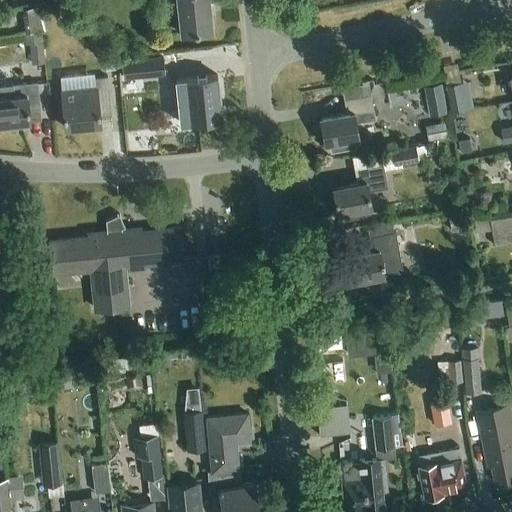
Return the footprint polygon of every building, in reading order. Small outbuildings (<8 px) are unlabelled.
[(179,0),(183,32),(215,28),(211,0),(179,0)] [(43,33),(30,34),(33,64),(46,62),(43,33)] [(164,55),(122,59),(124,78),(165,74),(164,55)] [(223,118),(219,74),(177,78),(182,122),(223,118)] [(113,115),(109,76),(95,78),(96,86),(62,90),(67,127),(102,123),(101,116),(113,115)] [(0,86),(0,123),(31,121),(30,113),(41,112),(39,82),(14,85),(0,86)] [(466,108),(461,82),(447,85),(452,111),(466,108)] [(377,118),(375,108),(376,108),(373,94),(372,94),(347,99),(349,112),(323,117),(327,143),(331,142),(332,147),(348,144),(347,139),(361,137),(358,121),(377,118)] [(426,125),(429,140),(449,136),(446,121),(426,125)] [(511,126),(503,128),(506,141),(511,140),(511,126)] [(459,140),(462,152),(473,150),(471,138),(459,140)] [(417,145),(393,149),(396,164),(420,160),(417,145)] [(386,163),(385,163),(359,167),(361,181),(335,186),(340,210),(336,211),(337,221),(375,214),(374,206),(371,191),(390,188),(388,177),(386,163)] [(463,226),(460,212),(448,214),(450,228),(463,226)] [(511,214),(491,218),(496,245),(511,241),(511,214)] [(53,273),(93,268),(97,310),(132,306),(128,268),(147,266),(146,262),(186,258),(182,225),(143,229),(142,226),(89,232),(89,235),(50,240),(53,273)] [(404,271),(396,231),(371,235),(374,250),(348,255),(353,281),(404,271)] [(216,330),(228,329),(226,304),(214,305),(216,330)] [(8,324),(7,333),(12,334),(15,325),(8,324)] [(366,326),(346,328),(348,352),(368,349),(366,326)] [(463,348),(467,392),(483,391),(479,347),(463,348)] [(461,360),(439,361),(440,383),(463,381),(461,360)] [(144,387),(141,371),(126,373),(129,389),(144,387)] [(30,396),(27,373),(13,374),(16,398),(30,396)] [(454,396),(435,398),(439,423),(457,420),(454,396)] [(325,431),(355,429),(353,402),(323,403),(325,431)] [(511,405),(480,412),(488,450),(490,450),(493,464),(495,464),(499,482),(511,479),(511,405)] [(203,409),(185,410),(188,450),(206,449),(203,409)] [(260,511),(256,483),(243,484),(238,441),(252,440),(249,412),(208,416),(213,471),(209,471),(211,495),(222,494),(225,511),(260,511)] [(395,457),(394,445),(404,444),(400,415),(374,417),(379,459),(395,457)] [(165,467),(163,454),(162,454),(159,423),(141,425),(142,436),(135,437),(137,457),(142,457),(144,478),(150,478),(152,499),(166,498),(164,467),(165,467)] [(40,443),(43,485),(62,483),(58,441),(40,443)] [(420,458),(421,464),(419,465),(420,469),(418,471),(419,477),(424,479),(428,497),(430,497),(433,500),(442,498),(445,494),(470,488),(461,449),(420,458)] [(385,490),(390,490),(387,459),(343,462),(348,511),(352,511),(387,509),(385,490)] [(92,465),(96,492),(110,490),(107,463),(92,465)] [(9,477),(9,475),(0,475),(0,511),(12,511),(9,477)] [(9,477),(11,499),(24,499),(23,476),(9,477)] [(195,483),(168,486),(170,511),(202,511),(200,483),(195,483)] [(153,511),(152,502),(119,504),(120,511),(153,511)]
